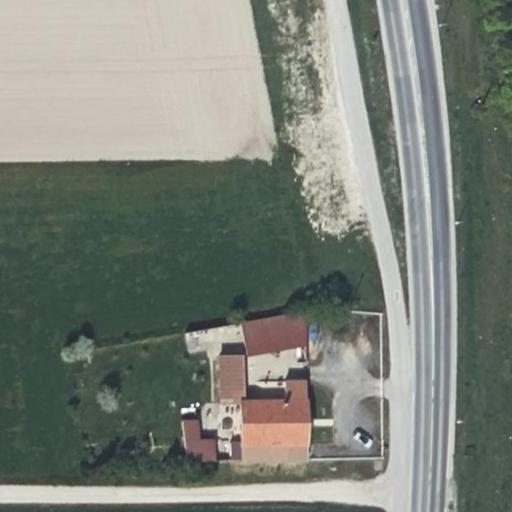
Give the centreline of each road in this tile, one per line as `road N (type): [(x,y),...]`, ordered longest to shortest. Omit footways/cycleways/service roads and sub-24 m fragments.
road 1 (primary): [(430,511),(432,289),(403,0)]
road 2 (unclassified): [(334,0),(399,330),(400,375),(359,493)]
road 3 (track): [(431,497),(0,499)]
